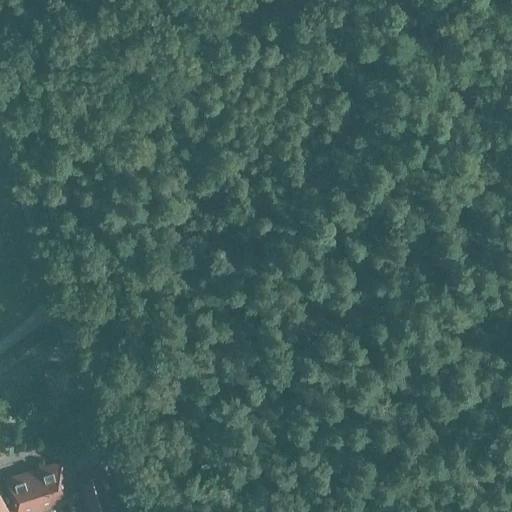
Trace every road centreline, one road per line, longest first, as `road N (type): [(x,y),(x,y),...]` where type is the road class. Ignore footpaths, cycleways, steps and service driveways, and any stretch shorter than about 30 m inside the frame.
road 1 (track): [(440,0),(57,297)]
road 2 (unclassified): [(132,511),(57,297)]
road 3 (unclassified): [(57,297),(0,124)]
